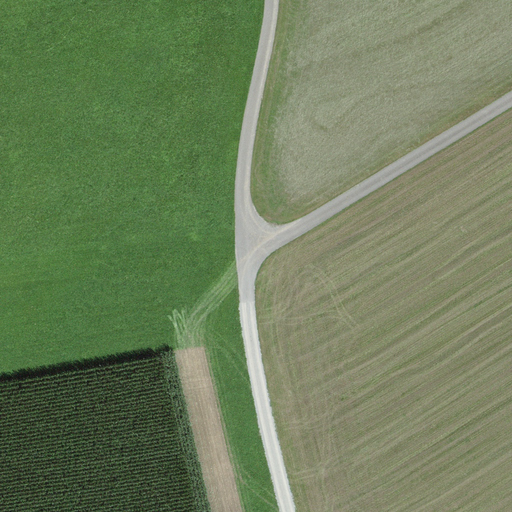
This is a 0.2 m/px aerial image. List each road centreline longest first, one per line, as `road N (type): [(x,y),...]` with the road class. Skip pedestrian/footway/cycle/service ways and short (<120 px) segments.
road 1 (track): [(511,100),(245,253)]
road 2 (track): [(245,253),(259,382),(289,511)]
road 3 (track): [(272,0),(247,143),(245,253)]
